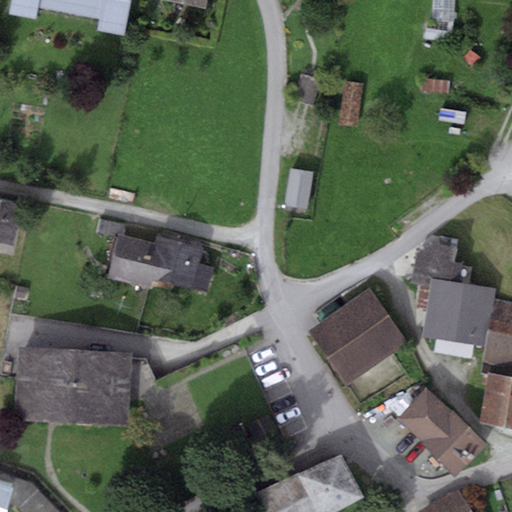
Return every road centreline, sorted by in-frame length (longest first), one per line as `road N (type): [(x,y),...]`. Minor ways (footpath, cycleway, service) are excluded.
road 1 (residential): [(261,247),(0,185)]
road 2 (residential): [(261,247),(276,63),(267,0)]
road 3 (residential): [(364,437),(271,292),(261,247)]
road 4 (residential): [(364,437),(203,511)]
